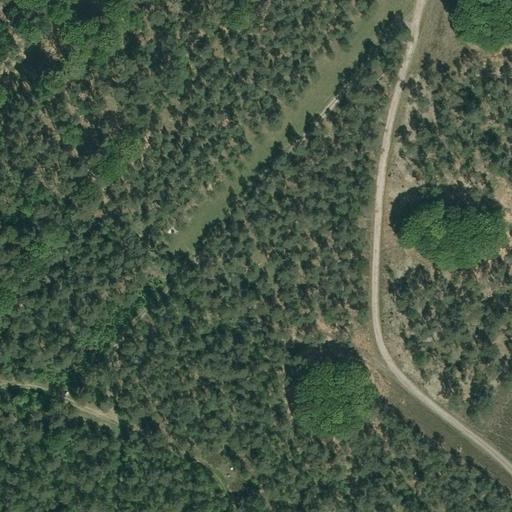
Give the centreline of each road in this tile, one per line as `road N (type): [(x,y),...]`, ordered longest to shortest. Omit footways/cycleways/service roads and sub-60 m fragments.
road 1 (track): [(420,6),(113,348),(107,374),(121,468),(114,511)]
road 2 (track): [(511,470),(408,385),(378,346),(379,192),(422,0)]
road 3 (track): [(233,511),(204,467),(64,398),(0,387)]
